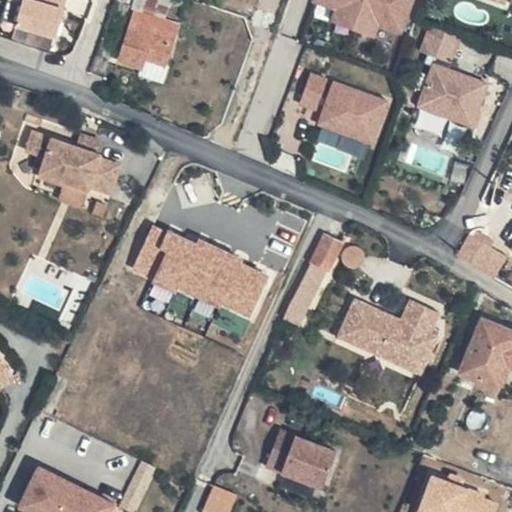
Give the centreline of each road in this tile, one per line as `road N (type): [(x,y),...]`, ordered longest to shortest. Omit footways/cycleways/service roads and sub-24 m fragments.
road 1 (residential): [(0,69),(439,252)]
road 2 (residential): [(439,252),(511,107)]
